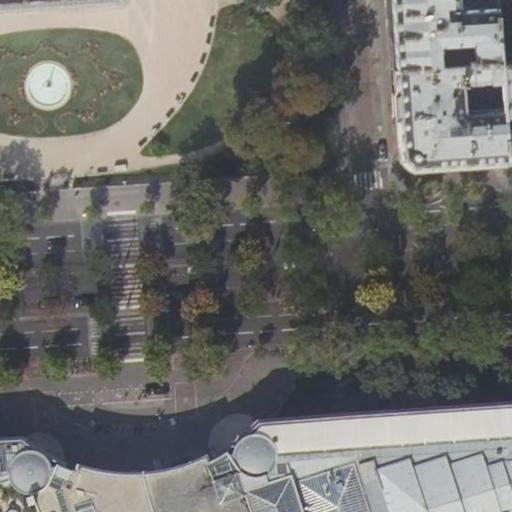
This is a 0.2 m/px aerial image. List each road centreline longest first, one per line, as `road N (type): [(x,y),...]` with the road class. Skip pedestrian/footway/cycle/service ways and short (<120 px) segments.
road 1 (primary): [(0,344),(380,317)]
road 2 (primary): [(372,222),(0,247)]
road 3 (residential): [(360,0),(372,222)]
road 4 (primary): [(511,213),(372,222)]
road 5 (primary): [(380,317),(511,308)]
